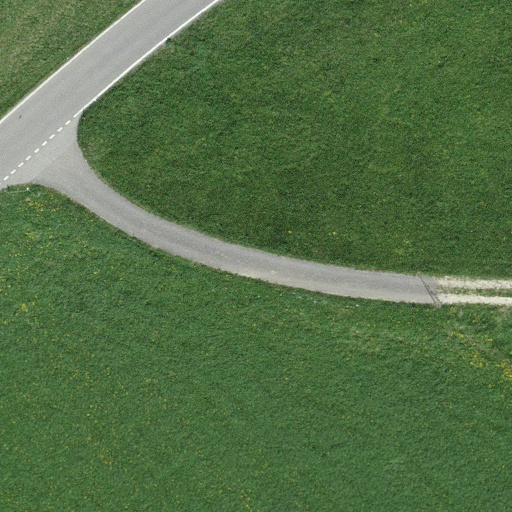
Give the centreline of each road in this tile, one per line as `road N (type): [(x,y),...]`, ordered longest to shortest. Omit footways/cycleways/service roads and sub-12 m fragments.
road 1 (track): [(21,140),(162,250),(420,301),(511,296)]
road 2 (tertiary): [(0,158),(205,0)]
